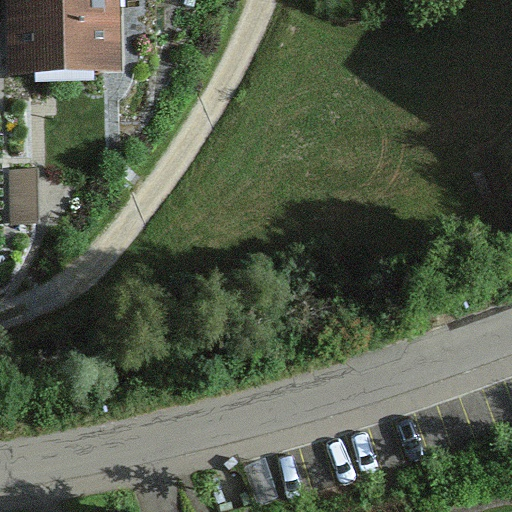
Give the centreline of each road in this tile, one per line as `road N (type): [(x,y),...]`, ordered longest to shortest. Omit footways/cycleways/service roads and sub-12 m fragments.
road 1 (residential): [(0,465),(234,418),(511,331)]
road 2 (track): [(270,0),(263,37),(179,185),(95,282)]
